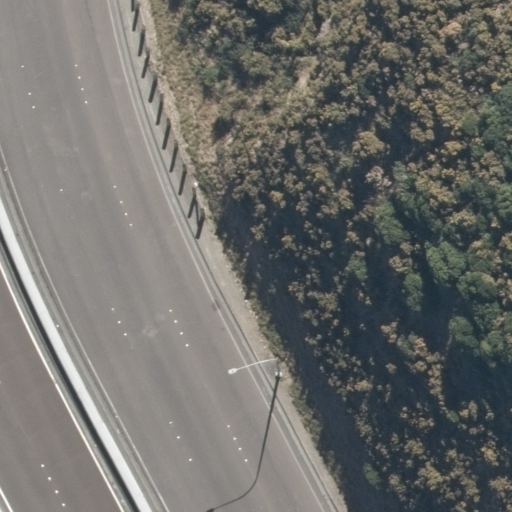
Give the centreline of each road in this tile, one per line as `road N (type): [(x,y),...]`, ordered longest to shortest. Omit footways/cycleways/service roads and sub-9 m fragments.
road 1 (secondary): [(36,0),(43,56),(125,271),(248,511)]
road 2 (secondary): [(69,511),(0,374)]
